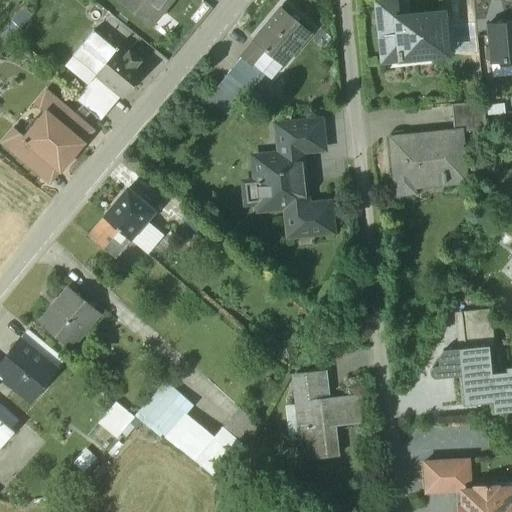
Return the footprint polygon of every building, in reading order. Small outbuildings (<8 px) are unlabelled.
[(170,0),(118,0),(149,25),(170,0)] [(442,13),(397,18),(395,1),(376,3),(382,62),(384,62),(384,60),(398,59),(398,63),(401,63),(400,55),(429,52),(430,57),(447,56),(442,13)] [(21,6),(0,31),(0,37),(7,44),(8,43),(7,42),(31,15),(21,6)] [(310,34),(280,8),(253,41),(254,42),(264,50),(283,66),(310,34)] [(511,22),(488,25),(491,64),(511,61),(511,22)] [(475,23),(463,25),(465,48),(477,47),(475,23)] [(463,25),(451,26),(453,50),(465,48),(463,25)] [(117,51),(92,31),(71,57),(96,77),(117,51)] [(7,44),(0,37),(0,48),(3,51),(8,44),(7,44)] [(264,50),(254,42),(241,57),(242,57),(252,66),(264,50)] [(125,57),(117,50),(117,51),(96,77),(100,81),(121,97),(122,99),(144,72),(137,66),(141,61),(129,52),(125,57)] [(242,57),(227,74),(249,92),(263,75),(252,66),(242,57)] [(121,97),(100,81),(91,91),(112,108),(121,97)] [(87,126),(45,91),(34,105),(45,115),(46,114),(76,139),(87,126)] [(483,102),(451,105),(454,132),(460,132),(460,133),(486,130),(483,102)] [(76,139),(46,114),(45,115),(25,139),(24,140),(54,166),(59,170),(81,144),(76,139)] [(320,122),(277,126),(279,146),(294,145),(295,150),(300,149),(300,151),(322,149),(320,122)] [(54,166),(24,140),(25,139),(13,129),(2,143),(43,178),(54,166)] [(454,132),(433,135),(433,136),(391,140),(396,194),(413,192),(412,180),(441,178),(442,185),(445,185),(445,183),(465,181),(460,133),(460,132),(454,132)] [(280,156),(254,158),(256,183),(245,185),(247,203),(259,202),(285,199),(289,236),(331,232),(328,204),(306,207),(300,151),(300,149),(295,150),(294,145),(279,146),(280,156)] [(153,212),(127,190),(104,217),(118,229),(129,239),(145,221),(153,212)] [(118,229),(104,217),(88,236),(102,248),(118,229)] [(163,236),(145,221),(129,239),(147,255),(163,236)] [(118,229),(102,248),(113,258),(129,239),(118,229)] [(113,276),(104,286),(111,292),(120,282),(113,276)] [(98,314),(66,287),(37,322),(69,348),(98,314)] [(490,309),(460,313),(464,348),(488,346),(488,348),(494,347),(490,309)] [(47,363),(20,341),(0,366),(0,376),(29,400),(44,382),(37,375),(47,363)] [(464,348),(458,349),(460,376),(463,405),(492,403),(493,414),(511,411),(511,367),(505,368),(506,372),(491,374),(488,348),(488,346),(464,348)] [(458,349),(442,351),(438,358),(439,366),(433,367),(431,368),(430,370),(429,372),(430,376),(432,377),(435,378),(460,376),(458,349)] [(323,371),(296,373),(299,400),(326,398),(323,371)] [(166,382),(135,417),(140,421),(139,421),(149,428),(179,394),(166,382)] [(179,394),(149,428),(161,438),(162,436),(166,439),(186,414),(193,406),(179,394)] [(299,400),(294,401),(300,459),(332,456),(328,419),(358,416),(356,395),(326,398),(299,400)] [(259,426),(239,408),(220,429),(245,448),(259,426)] [(220,429),(213,437),(186,414),(166,439),(223,485),(245,448),(220,429)] [(0,448),(14,433),(0,421),(0,448)] [(467,460),(425,462),(424,462),(424,464),(425,491),(425,493),(427,493),(427,492),(461,491),(470,490),(468,461),(468,460),(467,460)] [(473,490),(470,490),(461,491),(462,505),(458,506),(458,505),(457,506),(457,507),(457,511),(511,511),(511,502),(502,503),(501,488),(497,488),(497,486),(497,484),(496,484),(496,485),(473,486),(473,487),(473,490)]
